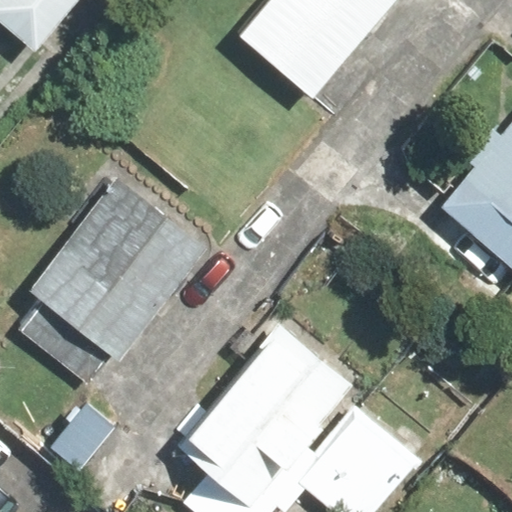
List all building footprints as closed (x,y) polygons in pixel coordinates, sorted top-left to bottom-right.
[(0,0),(0,41),(22,60),(71,0),(0,0)] [(259,0),(223,42),(299,107),(390,0),(259,0)] [(511,114),(425,216),(511,290),(511,114)] [(98,184),(0,314),(0,329),(86,393),(191,252),(98,184)] [(379,511),(431,450),(270,317),(135,478),(176,511),(283,511),(298,494),(319,511),(379,511)]
